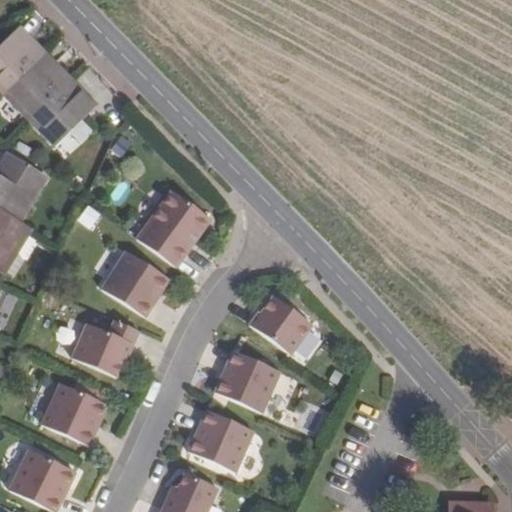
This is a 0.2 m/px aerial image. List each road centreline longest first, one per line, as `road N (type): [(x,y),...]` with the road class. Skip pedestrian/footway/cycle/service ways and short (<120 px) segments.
road 1 (residential): [(115,511),(206,310),(289,225)]
road 2 (tertiary): [(511,466),(289,225)]
road 3 (tertiary): [(289,225),(67,0)]
